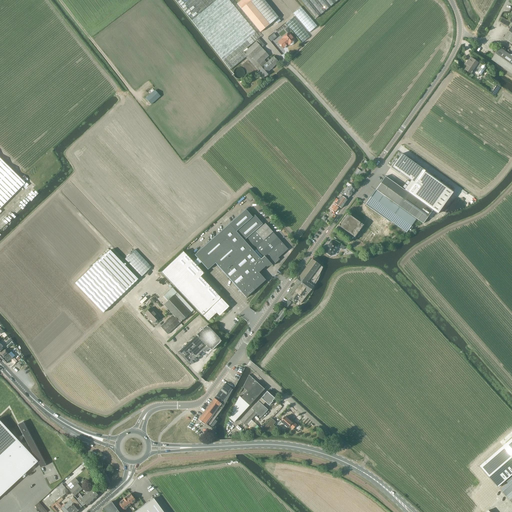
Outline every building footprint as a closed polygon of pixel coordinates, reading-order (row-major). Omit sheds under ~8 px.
[(275,62),(277,60),(273,56),(266,63),(264,60),(269,56),(261,47),(264,44),(259,39),(260,38),(228,0),(174,0),(230,70),(246,57),(257,69),(259,68),(265,75),(269,72),(268,70),(275,63),(275,62)] [(278,17),(264,0),(240,0),(237,3),(260,31),(278,17)] [(300,0),(316,18),(337,0),(300,0)] [(308,32),(313,29),(316,26),(302,9),(295,15),(308,32)] [(299,42),(304,39),(307,36),(293,19),(286,25),(299,42)] [(292,40),(294,39),(288,32),(282,37),(282,38),(277,42),(282,47),(287,43),(288,44),(289,43),(290,43),(291,43),(292,42),(293,41),(292,40)] [(492,60),(511,73),(511,56),(500,48),(492,60)] [(482,65),(481,64),(472,58),(466,66),(467,66),(465,70),(471,74),(473,72),(473,71),(475,68),(479,71),(478,72),(478,75),(481,74),(486,68),(485,65),(482,65)] [(243,69),(242,69),(240,68),(238,67),(237,68),(235,69),(234,70),(233,71),(233,73),(233,74),(233,75),(234,76),(235,78),(237,79),(238,79),(239,79),(241,78),(242,78),(243,77),(244,75),(244,74),(244,72),(244,71),(243,70),(243,69)] [(151,104),(160,96),(154,90),(145,98),(151,104)] [(385,176),(365,205),(405,233),(415,219),(416,218),(423,223),(432,210),(437,214),(453,191),(401,154),(392,167),(411,180),(404,190),(385,176)] [(0,158),(0,208),(25,183),(0,158)] [(358,169),(354,174),(361,179),(366,172),(363,170),(362,172),(358,169)] [(340,194),(342,195),(345,197),(345,196),(348,198),(349,196),(356,188),(351,185),(349,187),(347,186),(344,191),(342,190),(340,194)] [(335,204),(339,206),(341,208),(347,200),(344,198),(345,197),(342,195),(335,204)] [(339,206),(335,204),(334,203),(333,206),(333,205),(330,209),(335,212),(339,206)] [(81,214),(98,231),(108,222),(92,204),(81,214)] [(221,231),(194,255),(207,270),(215,263),(246,298),(265,280),(258,273),(266,266),(266,267),(272,265),(272,266),(279,259),(278,258),(288,249),(273,233),(265,224),(263,225),(262,224),(254,215),(252,217),(246,210),(229,224),(221,231)] [(331,241),(324,251),(331,256),(338,245),(331,241)] [(110,250),(75,284),(103,313),(138,279),(110,250)] [(219,315),(225,309),(224,309),(227,307),(225,304),(221,300),(220,299),(221,298),(201,277),(204,273),(183,251),(161,273),(202,316),(203,315),(208,320),(216,312),(219,315)] [(318,280),(323,267),(311,259),(299,276),(294,283),(296,284),(286,297),(294,303),(296,300),(300,304),(318,280)] [(174,296),(173,295),(163,305),(173,315),(160,327),(167,334),(190,313),(193,310),(177,292),(174,296)] [(157,321),(156,319),(159,317),(150,308),(145,313),(153,322),(154,322),(155,323),(156,323),(157,322),(157,321)] [(281,320),(287,311),(283,308),(273,322),(277,325),(280,320),(281,320)] [(189,342),(178,353),(189,364),(200,354),(200,353),(202,351),(204,352),(209,349),(211,350),(221,341),(219,339),(208,327),(206,325),(196,335),(197,335),(189,342)] [(0,353),(0,356),(3,359),(9,354),(4,349),(0,353)] [(9,354),(3,359),(7,363),(15,356),(11,352),(9,354)] [(239,396),(228,417),(234,422),(246,409),(249,405),(264,389),(255,381),(249,375),(243,387),(247,391),(241,398),(239,396)] [(206,424),(212,428),(217,421),(214,419),(215,418),(216,419),(218,418),(216,416),(224,406),(232,389),(229,387),(230,386),(229,385),(228,384),(227,384),(226,385),(224,384),(198,419),(205,425),(206,424)] [(265,402),(269,405),(273,401),(272,401),(274,398),(267,391),(264,394),(264,395),(259,400),(263,404),(265,402)] [(240,420),(245,425),(256,413),(261,417),(268,410),(258,401),(251,409),(240,420)] [(289,426),(292,429),(296,425),(292,421),(291,423),(284,417),(281,421),(288,427),(289,426)] [(0,496),(37,462),(38,461),(21,443),(20,442),(22,440),(24,438),(23,438),(25,436),(27,440),(34,455),(41,467),(47,464),(40,452),(24,421),(18,424),(23,434),(21,436),(21,435),(19,437),(20,438),(18,440),(0,420),(0,496)] [(511,438),(480,466),(498,487),(511,475),(511,438)] [(508,483),(501,490),(511,502),(511,476),(506,481),(508,483)] [(75,478),(66,486),(74,496),(82,489),(77,483),(78,482),(75,478)] [(91,488),(78,500),(83,505),(85,504),(87,506),(98,496),(91,488)] [(62,497),(64,499),(71,493),(69,491),(62,497)] [(130,494),(124,498),(129,505),(135,501),(135,500),(137,499),(131,493),(130,494)] [(73,497),(61,508),(63,511),(75,511),(83,505),(78,500),(77,502),(73,497)] [(129,505),(124,498),(118,503),(124,510),(129,505)] [(162,511),(154,499),(135,511),(118,511),(112,502),(102,509),(104,511),(162,511)] [(35,505),(41,511),(46,511),(47,511),(39,502),(35,505)]
